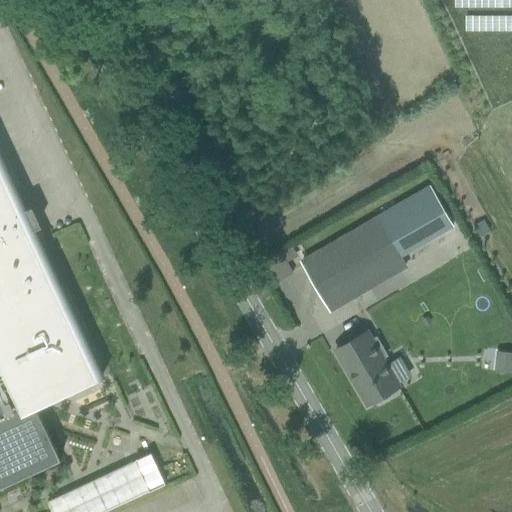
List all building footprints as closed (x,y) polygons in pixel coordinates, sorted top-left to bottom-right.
[(99,378),(0,164),(0,487),(61,459),(35,404),(64,390),(68,397),(78,392),(75,385),(95,376),(97,379),(99,378)] [(302,261),(331,310),(405,267),(377,218),(302,261)] [(260,263),(273,283),(291,271),(279,252),(260,263)] [(336,350),(368,405),(378,399),(379,402),(390,396),(388,393),(399,387),(382,358),(386,355),(376,338),(372,341),(367,332),(336,350)] [(511,370),(511,350),(494,350),(493,370),(511,370)] [(151,453),(48,501),(52,511),(103,511),(165,483),(151,453)]
